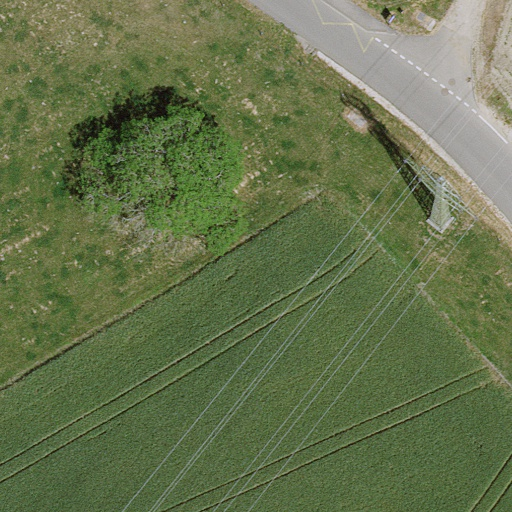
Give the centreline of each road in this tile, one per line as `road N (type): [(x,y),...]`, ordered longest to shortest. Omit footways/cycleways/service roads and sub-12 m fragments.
road 1 (tertiary): [(291,0),(359,48),(511,188)]
road 2 (unknown): [(454,133),(468,0)]
